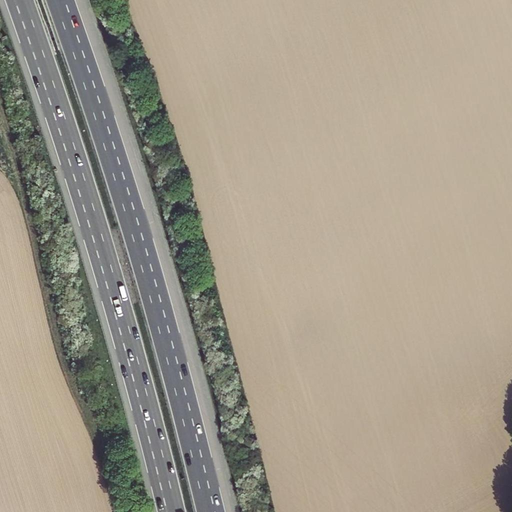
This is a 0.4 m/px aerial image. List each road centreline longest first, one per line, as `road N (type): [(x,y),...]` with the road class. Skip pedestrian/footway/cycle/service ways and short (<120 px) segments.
road 1 (motorway): [(18,0),(74,159),(172,511)]
road 2 (motorway): [(185,399),(60,0)]
